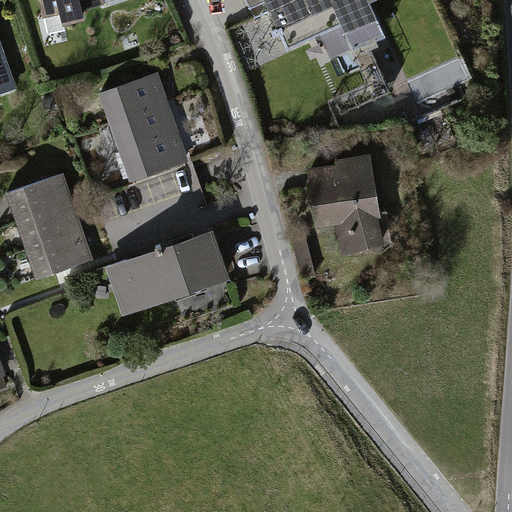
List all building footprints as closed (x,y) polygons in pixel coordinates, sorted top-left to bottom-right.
[(36,0),(49,42),(80,33),(72,4),(85,0),(36,0)] [(251,0),(258,16),(272,10),(294,61),(341,41),(354,72),(391,56),(375,17),(401,6),(398,0),(251,0)] [(0,66),(0,95),(10,92),(0,66)] [(185,159),(157,74),(106,91),(134,176),(185,159)] [(375,164),(308,167),(311,238),(335,237),(336,261),(379,260),(375,164)] [(54,179),(7,197),(38,280),(86,262),(54,179)] [(208,241),(105,276),(123,327),(226,292),(208,241)]
